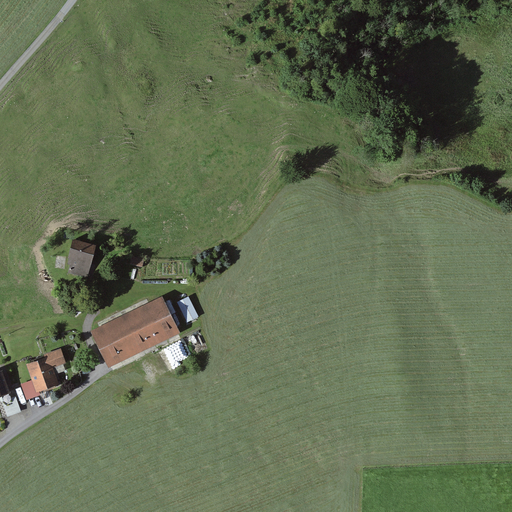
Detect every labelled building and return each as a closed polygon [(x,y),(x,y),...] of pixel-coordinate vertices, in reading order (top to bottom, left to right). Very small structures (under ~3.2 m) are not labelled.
[(98,244),(77,237),(67,269),(88,275),(98,244)] [(180,290),(187,312),(199,308),(192,287),(180,290)] [(163,296),(92,329),(110,365),(180,332),(163,296)] [(39,391),(60,383),(54,368),(66,364),(61,349),(44,355),(45,358),(26,365),(32,381),(22,385),(27,400),(41,395),(39,391)] [(0,372),(0,396),(11,392),(4,371),(0,372)]
